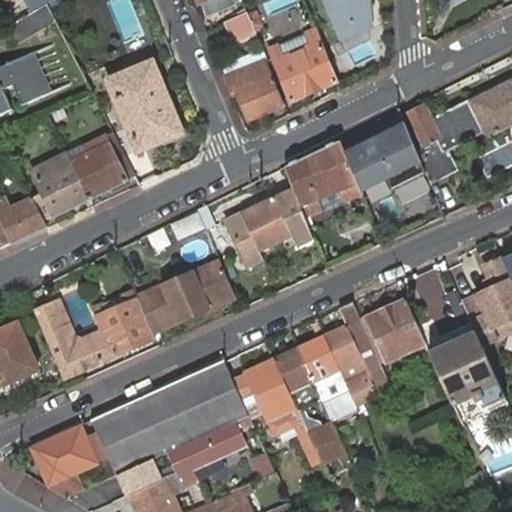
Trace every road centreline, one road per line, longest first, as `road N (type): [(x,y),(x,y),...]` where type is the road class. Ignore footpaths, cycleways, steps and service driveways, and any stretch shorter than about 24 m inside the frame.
road 1 (residential): [(511,207),(0,437)]
road 2 (residential): [(0,282),(234,166)]
road 3 (residential): [(234,166),(413,77)]
road 4 (residential): [(173,0),(234,166)]
